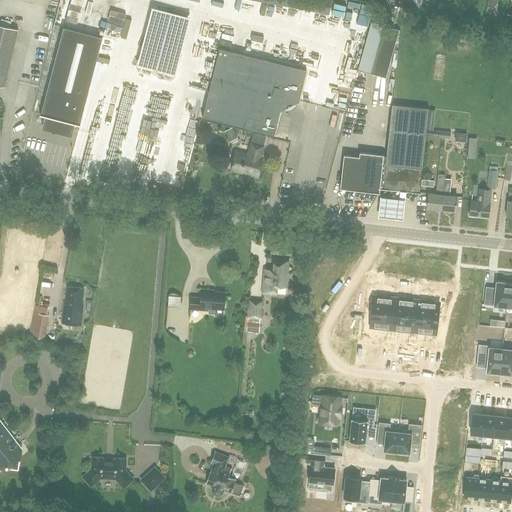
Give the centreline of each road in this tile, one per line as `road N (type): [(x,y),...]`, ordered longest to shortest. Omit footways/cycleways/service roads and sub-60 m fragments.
road 1 (tertiary): [(375,230),(0,191)]
road 2 (residential): [(437,381),(348,371),(327,351),(323,332),(375,230)]
road 3 (tertiary): [(511,245),(375,230)]
